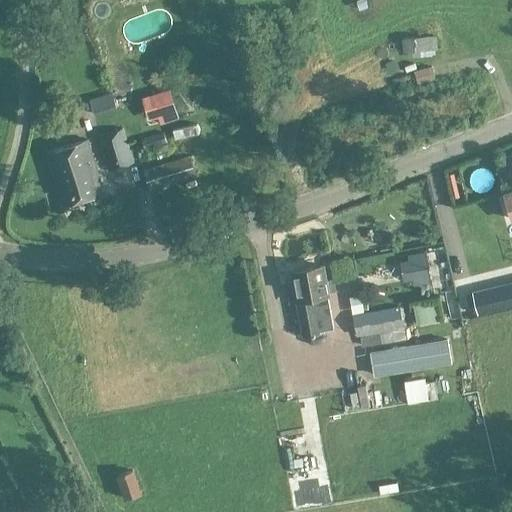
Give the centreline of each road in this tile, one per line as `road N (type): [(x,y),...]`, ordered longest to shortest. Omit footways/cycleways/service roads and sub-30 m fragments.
road 1 (tertiary): [(0,254),(103,260),(160,251),(259,222),(511,125)]
road 2 (unknown): [(0,250),(23,119),(10,0)]
